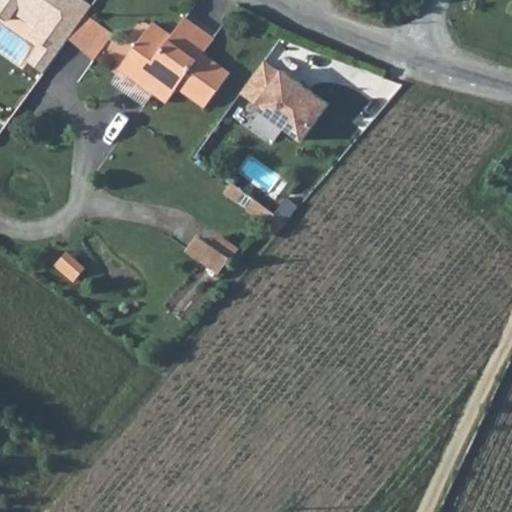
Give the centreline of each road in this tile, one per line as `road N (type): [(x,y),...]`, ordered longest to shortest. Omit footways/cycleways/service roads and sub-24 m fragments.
road 1 (residential): [(511,80),(411,54),(281,0)]
road 2 (track): [(424,511),(511,330)]
